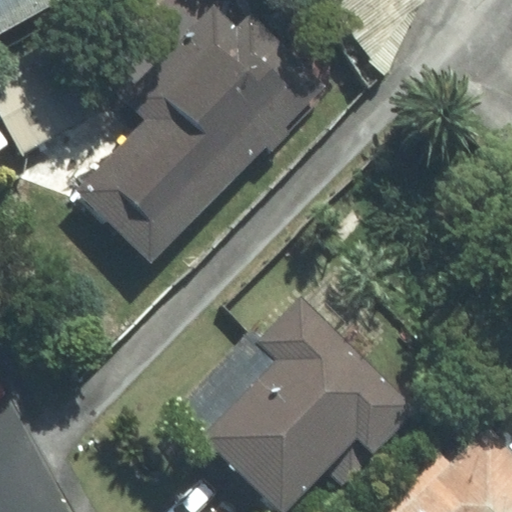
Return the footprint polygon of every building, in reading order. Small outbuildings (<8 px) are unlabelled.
[(0,0),(0,36),(67,0),(0,0)] [(130,102),(54,179),(146,270),(325,88),(234,0),(229,0),(192,38),(176,23),(114,86),(130,102)] [(419,7),(412,0),(308,0),(353,58),(419,7)] [(51,50),(0,74),(0,144),(10,166),(88,129),(51,50)] [(399,406),(290,302),(246,349),(264,367),(191,443),(263,511),(284,511),(345,448),(352,455),(399,406)] [(408,437),(334,508),(337,511),(511,511),(511,468),(479,434),(440,471),(408,437)]
